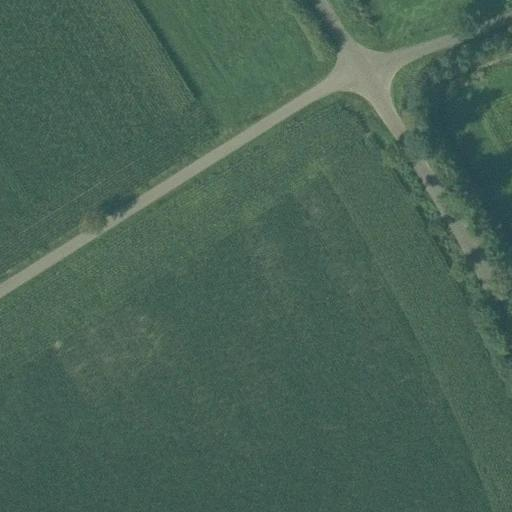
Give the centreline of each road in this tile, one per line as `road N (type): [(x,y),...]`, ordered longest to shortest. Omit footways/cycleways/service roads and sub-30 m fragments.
road 1 (unclassified): [(360,67),(0,295)]
road 2 (residential): [(360,67),(511,318)]
road 3 (unclassified): [(511,13),(360,67)]
